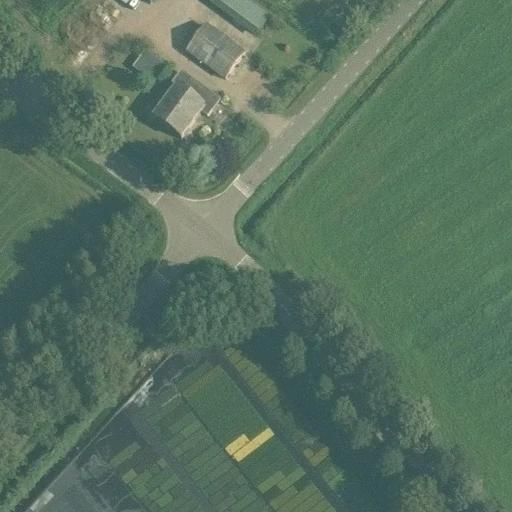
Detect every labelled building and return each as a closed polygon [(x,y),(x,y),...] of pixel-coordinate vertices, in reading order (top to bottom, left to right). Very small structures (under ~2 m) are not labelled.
[(149,0),(164,9),(169,0),(149,0)] [(210,0),(263,38),(278,18),(253,0),(210,0)] [(246,55),(206,28),(185,54),(225,82),(246,55)] [(158,83),(172,68),(151,49),(137,65),(158,83)] [(201,114),(207,119),(219,102),(181,74),(172,86),(177,89),(153,121),(180,141),(201,114)]
